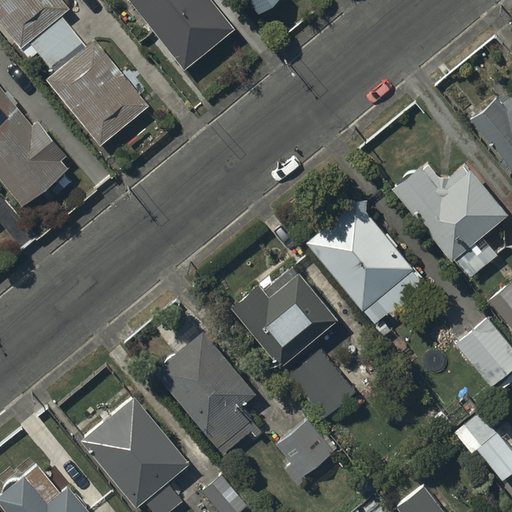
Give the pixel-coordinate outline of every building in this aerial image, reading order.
[(0,0),(0,26),(28,61),(37,54),(52,74),(43,81),(98,149),(147,109),(93,41),(84,48),(60,18),(68,12),(58,0),(0,0)] [(204,0),(123,0),(182,74),(232,34),(204,0)] [(241,0),(257,19),(281,0),(241,0)] [(0,183),(21,209),(66,172),(59,164),(65,159),(36,123),(30,129),(0,92),(0,183)] [(497,96),(471,117),(511,168),(511,92),(501,102),(497,96)] [(419,164),(391,186),(449,260),(455,255),(468,273),(497,251),(483,232),(507,214),(470,166),(467,168),(461,161),(446,173),(437,174),(428,161),(421,167),(419,164)] [(348,213),(308,245),(370,321),(385,308),(393,318),(425,292),(395,255),(400,251),(383,229),(381,231),(366,214),(367,204),(348,203),(348,213)] [(259,283),(232,306),(283,367),(338,317),(299,273),(297,275),(290,267),(264,289),(259,283)] [(511,280),(491,300),(511,323),(511,280)] [(511,350),(489,320),(455,345),(493,396),(511,381),(511,350)] [(205,332),(156,374),(225,454),(255,428),(239,409),(257,393),(205,332)] [(320,347),(290,372),(326,415),(356,390),(320,347)] [(132,401),(80,444),(134,510),(142,504),(148,511),(167,511),(180,502),(166,485),(187,467),(132,401)] [(308,421),(276,446),(290,464),(283,469),(298,487),(305,482),(302,479),(334,453),(308,421)] [(511,475),(511,451),(487,422),(461,443),(472,456),(477,452),(503,483),(511,475)] [(222,476),(202,492),(218,511),(241,511),(248,507),(222,476)] [(1,496),(0,496),(0,508),(3,511),(84,511),(67,489),(44,507),(23,479),(20,481),(19,481),(18,481),(17,481),(16,480),(15,480),(14,480),(13,481),(12,481),(11,481),(10,481),(9,482),(8,482),(8,483),(7,483),(6,484),(5,485),(4,486),(3,487),(3,488),(2,489),(2,490),(1,491),(1,492),(1,493),(1,494),(1,495),(1,496)] [(425,480),(398,502),(406,511),(448,511),(451,510),(425,480)]
